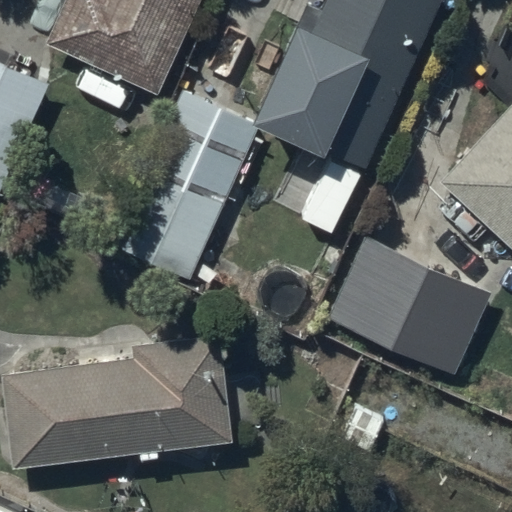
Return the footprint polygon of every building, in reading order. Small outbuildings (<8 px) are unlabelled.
[(58,0),(45,31),(155,82),(192,0),(58,0)] [(432,0),(290,0),(248,101),(368,151),(432,0)] [(0,174),(47,68),(0,47),(0,174)] [(256,110),(180,78),(113,234),(189,266),(256,110)] [(511,88),(437,170),(511,239),(511,88)] [(490,277),(365,223),(328,306),(454,360),(490,277)] [(0,358),(0,384),(8,451),(233,424),(220,320),(130,331),(132,343),(0,358)] [(0,500),(0,511),(13,511),(16,508),(0,500)]
